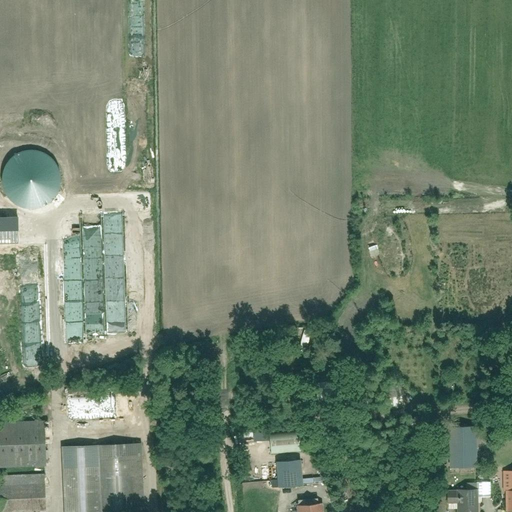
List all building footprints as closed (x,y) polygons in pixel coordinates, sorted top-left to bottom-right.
[(84,334),(126,333),(125,281),(102,282),(102,280),(94,280),(95,293),(85,294),(86,309),(84,309),(84,334)] [(138,418),(139,401),(117,401),(117,412),(120,412),(120,418),(138,418)] [(0,464),(44,463),(43,421),(0,423),(0,464)] [(473,426),(449,427),(450,465),(473,465),(473,426)] [(302,432),(273,434),(274,452),(303,451),(302,432)] [(104,511),(145,511),(142,441),(101,443),(104,511)] [(66,511),(104,511),(101,443),(64,445),(66,511)] [(277,461),(278,485),(299,484),(297,459),(277,461)] [(2,508),(45,506),(43,473),(0,475),(2,508)] [(475,488),(476,495),(486,495),(486,483),(475,483),(475,488)] [(457,511),(475,511),(476,495),(475,488),(456,488),(456,496),(448,496),(448,511),(457,511)]
